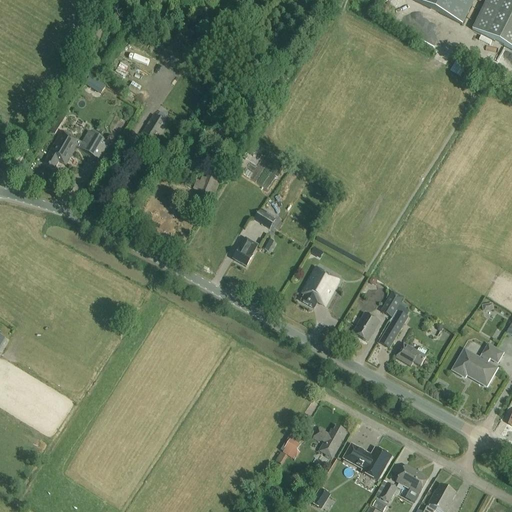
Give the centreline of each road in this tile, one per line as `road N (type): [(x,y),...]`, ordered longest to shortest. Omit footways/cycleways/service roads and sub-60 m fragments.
road 1 (tertiary): [(481,439),(105,229),(0,191)]
road 2 (track): [(1,191),(120,0)]
road 3 (unclassified): [(458,472),(321,398)]
